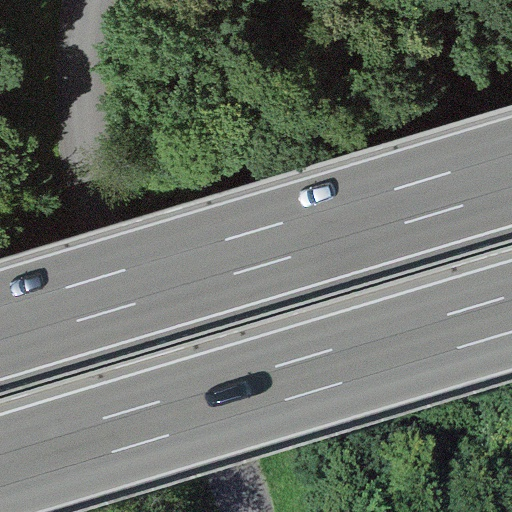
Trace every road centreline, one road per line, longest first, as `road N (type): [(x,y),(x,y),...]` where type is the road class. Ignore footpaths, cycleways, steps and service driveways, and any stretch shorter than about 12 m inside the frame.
road 1 (unclassified): [(89,0),(80,45),(101,197),(247,511)]
road 2 (motorway): [(511,175),(0,328)]
road 3 (motorway): [(0,468),(511,315)]
